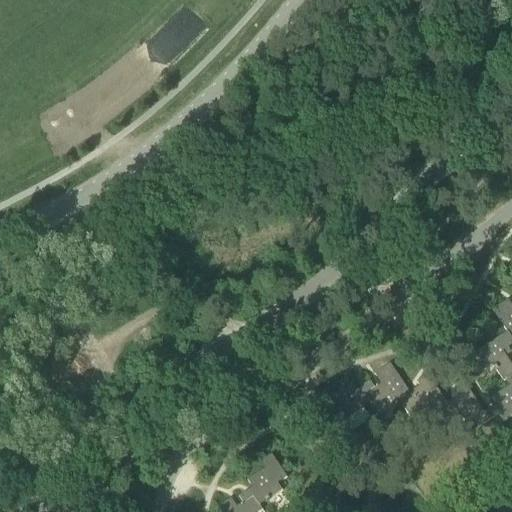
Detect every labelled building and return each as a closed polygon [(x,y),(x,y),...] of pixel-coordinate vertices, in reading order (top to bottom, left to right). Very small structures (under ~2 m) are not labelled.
[(491,312),(506,334),(511,343),(511,307),(511,308),(506,301),(491,312)] [(503,384),(506,382),(511,378),(511,368),(503,354),(511,348),(511,343),(506,334),(472,357),(484,376),(494,370),(503,384)] [(391,405),(396,402),(409,394),(389,365),(374,376),(380,384),(373,389),(363,395),(370,405),(372,409),(387,399),(391,405)] [(429,416),(434,413),(447,406),(427,376),(416,384),(419,388),(409,394),(396,402),(409,421),(425,410),(429,416)] [(496,406),(483,415),(490,423),(497,418),(503,426),(511,419),(511,378),(506,382),(510,388),(492,399),(496,406)] [(347,420),(370,405),(363,395),(373,389),(369,383),(356,391),(351,384),(333,396),(328,390),(318,397),(333,420),(342,414),(347,420)] [(447,406),(434,413),(447,432),(469,418),(483,438),(495,430),(490,423),(483,415),(465,388),(454,395),(456,399),(447,406)] [(238,499),(240,502),(252,495),(260,508),(291,488),(271,457),(242,476),(251,490),(238,499)] [(215,511),(261,511),(262,511),(260,508),(252,495),(240,502),(233,507),(230,501),(215,511)]
